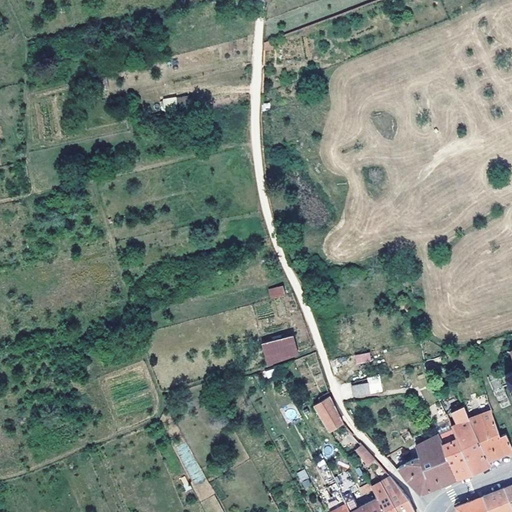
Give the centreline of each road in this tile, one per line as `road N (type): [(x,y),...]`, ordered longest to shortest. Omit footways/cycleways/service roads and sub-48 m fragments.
road 1 (track): [(261,0),(255,143),(276,240),(336,398),(395,473)]
road 2 (track): [(255,143),(0,205)]
